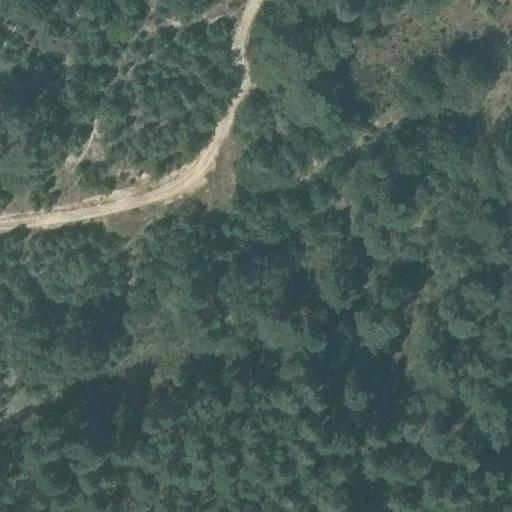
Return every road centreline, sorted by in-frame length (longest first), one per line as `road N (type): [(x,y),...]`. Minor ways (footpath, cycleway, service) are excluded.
road 1 (track): [(0,232),(152,197),(200,171),(264,0)]
road 2 (track): [(388,511),(511,245)]
